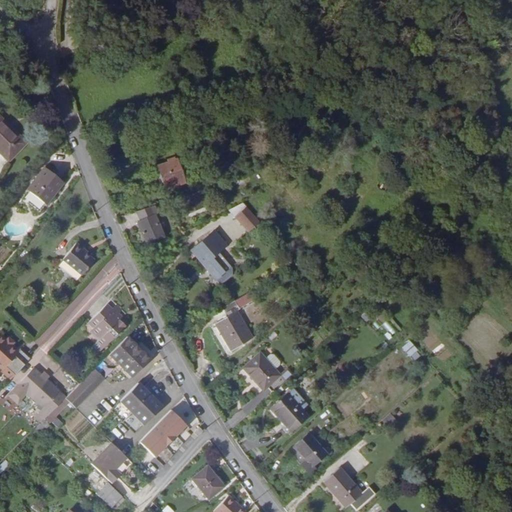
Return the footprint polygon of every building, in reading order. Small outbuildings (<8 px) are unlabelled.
[(0,116),(0,149),(13,161),(30,143),(0,116)] [(165,188),(184,182),(176,159),(157,166),(165,188)] [(45,169),(19,199),(24,203),(26,202),(35,210),(41,204),(42,202),(60,182),(45,169)] [(196,200),(197,200),(195,193),(180,198),(186,213),(199,207),(196,200)] [(163,235),(151,206),(137,211),(142,221),(139,222),(148,242),(163,235)] [(248,231),(260,221),(248,207),(236,216),(248,231)] [(447,224),(454,218),(448,210),(440,217),(447,224)] [(209,227),(201,233),(213,248),(221,241),(209,227)] [(213,248),(201,233),(186,245),(193,253),(201,246),(207,253),(213,248)] [(78,245),(63,261),(74,271),(86,256),(83,253),(85,251),(78,245)] [(225,275),(212,259),(207,253),(201,246),(193,253),(192,253),(216,282),(225,275)] [(87,257),(86,256),(74,271),(83,279),(96,264),(87,257)] [(215,257),(212,259),(225,275),(228,272),(215,257)] [(252,301),(247,292),(220,309),(225,318),(214,325),(230,352),(252,338),(235,312),(252,301)] [(103,338),(100,341),(94,347),(99,352),(123,325),(118,319),(122,315),(119,312),(123,308),(116,302),(112,306),(107,302),(91,320),(97,326),(93,329),(103,338)] [(87,324),(93,329),(97,326),(91,320),(87,324)] [(91,332),(100,341),(103,338),(93,329),(91,332)] [(126,335),(108,353),(132,376),(149,358),(126,335)] [(408,341),(400,348),(411,361),(419,355),(408,341)] [(8,347),(0,356),(0,369),(14,382),(31,362),(18,351),(15,354),(8,347)] [(269,354),(265,359),(274,369),(279,365),(279,361),(272,354),(269,354)] [(286,383),(281,377),(274,369),(260,355),(244,369),(264,391),(268,389),(273,395),(286,383)] [(35,368),(13,393),(21,400),(23,398),(30,398),(37,404),(36,406),(46,415),(64,397),(65,396),(35,368)] [(103,378),(93,368),(88,373),(84,378),(79,382),(74,387),(69,393),(65,396),(64,397),(74,407),(79,402),(84,397),(89,392),(94,387),(98,383),(103,378)] [(138,382),(120,400),(144,424),(162,406),(138,382)] [(294,391),(287,396),(302,412),(307,407),(294,391)] [(302,412),(287,396),(269,412),(280,424),(282,422),(291,432),(297,428),(300,432),(311,422),(308,418),(302,412)] [(157,459),(191,423),(173,407),(139,442),(157,459)] [(201,438),(206,432),(202,429),(197,434),(201,438)] [(291,452),(304,466),(297,472),(306,481),(312,476),(309,472),(311,471),(310,470),(328,454),(310,434),(291,452)] [(127,458),(112,443),(92,464),(112,484),(119,477),(114,472),(117,469),(127,458)] [(0,474),(11,465),(6,460),(0,465),(0,474)] [(206,465),(190,478),(206,498),(222,486),(206,465)] [(357,509),(375,493),(369,486),(362,492),(339,467),(324,480),(347,506),(351,502),(357,509)] [(121,497),(107,483),(97,494),(111,507),(121,497)] [(359,511),(362,511),(379,497),(375,493),(357,509),(359,511)] [(218,511),(244,511),(246,510),(229,494),(216,509),(218,511)]
